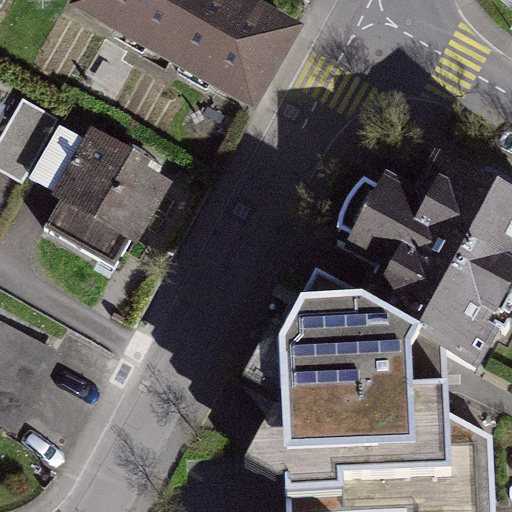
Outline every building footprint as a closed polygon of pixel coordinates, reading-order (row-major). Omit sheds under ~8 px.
[(309,43),(235,0),(90,0),(77,24),(259,129),(309,43)] [(173,181),(92,132),(47,207),(127,256),(173,181)] [(403,272),(377,319),(505,388),(511,375),(511,187),(481,171),(460,211),(402,180),(364,251),(403,272)] [(6,323),(0,333),(0,435),(16,445),(66,357),(6,323)] [(316,386),(256,511),(257,511),(384,511),(421,437),(316,386)]
